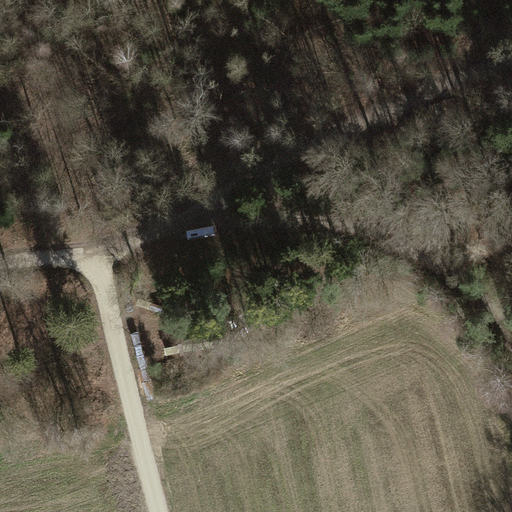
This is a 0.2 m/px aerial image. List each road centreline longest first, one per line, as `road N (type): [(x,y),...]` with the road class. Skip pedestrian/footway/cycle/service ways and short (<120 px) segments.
road 1 (track): [(0,278),(197,216),(390,109),(511,59)]
road 2 (track): [(511,336),(451,272),(406,243),(343,221),(197,216)]
road 3 (track): [(158,511),(95,252)]
